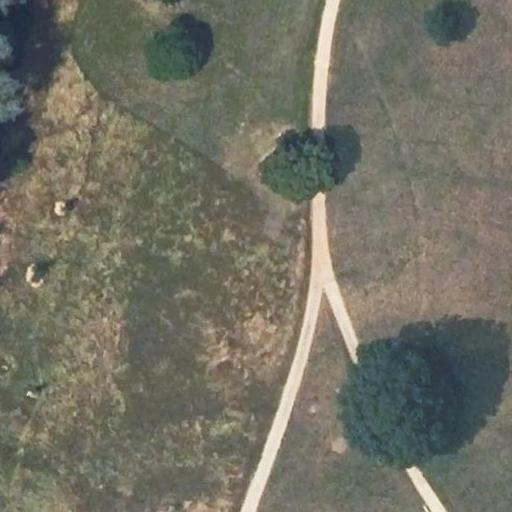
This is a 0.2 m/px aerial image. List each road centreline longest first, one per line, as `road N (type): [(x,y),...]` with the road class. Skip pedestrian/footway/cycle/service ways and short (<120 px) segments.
road 1 (track): [(246,511),(298,370),(323,260),(316,107),(334,0)]
road 2 (track): [(323,260),(375,399),(438,511)]
